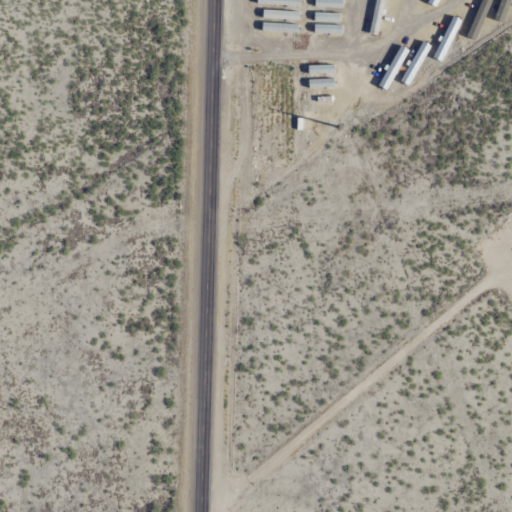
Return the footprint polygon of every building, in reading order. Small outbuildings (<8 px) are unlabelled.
[(341,0),(313,0),(314,7),(341,8),(341,0)] [(374,0),(366,33),(375,35),(383,1),(380,0),(374,0)] [(478,27),(471,25),(467,38),(475,41),(490,1),(488,0),(480,0),(474,16),(481,19),(478,27)] [(510,0),(499,0),(493,21),(503,24),(510,0)] [(261,19),(297,21),(297,12),(261,10),(261,19)] [(313,22),(338,22),(339,13),(313,13),(313,22)] [(458,21),(449,17),(431,59),(440,63),(458,21)] [(261,32),(296,33),(296,25),(261,24),(261,32)] [(340,25),(312,25),(312,33),(340,34),(340,25)] [(428,47),(419,42),(397,82),(406,87),(428,47)] [(384,91),(406,51),(397,46),(375,86),(384,91)] [(331,66),(306,67),(306,75),(331,74),(331,66)] [(306,89),(332,88),(332,80),(306,80),(306,89)]
